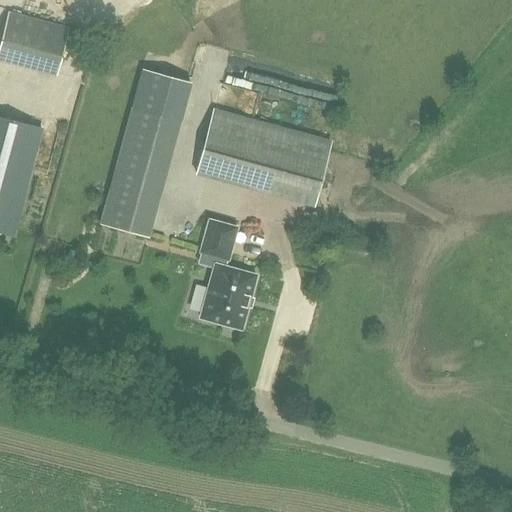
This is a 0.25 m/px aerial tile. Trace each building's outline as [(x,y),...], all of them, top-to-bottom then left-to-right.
[(0,59),(56,75),(69,28),(8,12),(0,42),(0,59)] [(0,117),(0,231),(13,235),(42,129),(0,117)] [(320,195),(331,140),(230,119),(225,142),(209,139),(202,171),(320,195)] [(100,224),(146,237),(152,217),(105,203),(100,224)] [(237,227),(209,220),(200,252),(203,253),(218,257),(216,264),(215,264),(200,318),(241,329),(256,275),(224,267),(226,260),(228,260),(237,227)] [(72,260),(74,250),(68,249),(66,258),(72,260)]
